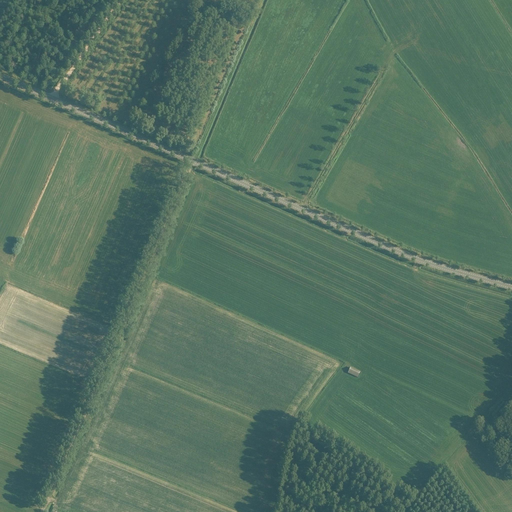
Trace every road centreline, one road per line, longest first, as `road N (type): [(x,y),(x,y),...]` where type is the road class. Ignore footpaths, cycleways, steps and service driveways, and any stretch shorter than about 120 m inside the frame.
road 1 (tertiary): [(511,286),(414,258),(0,75)]
road 2 (track): [(41,511),(194,161)]
